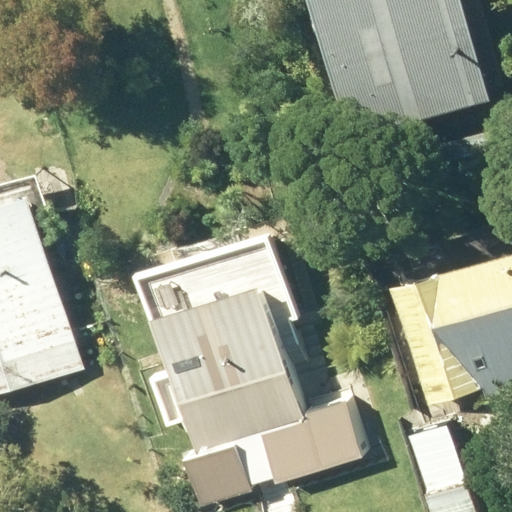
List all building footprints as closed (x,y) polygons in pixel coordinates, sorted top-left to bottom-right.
[(335,0),(367,118),(511,79),(511,75),(491,0),(335,0)] [(0,185),(0,383),(93,362),(47,173),(0,185)] [(511,236),(406,267),(439,394),(509,373),(499,338),(511,333),(511,236)] [(240,443),(244,462),(294,448),(287,427),(323,417),(281,247),(164,283),(212,451),(240,443)] [(416,403),(445,511),(497,511),(464,387),(416,403)]
